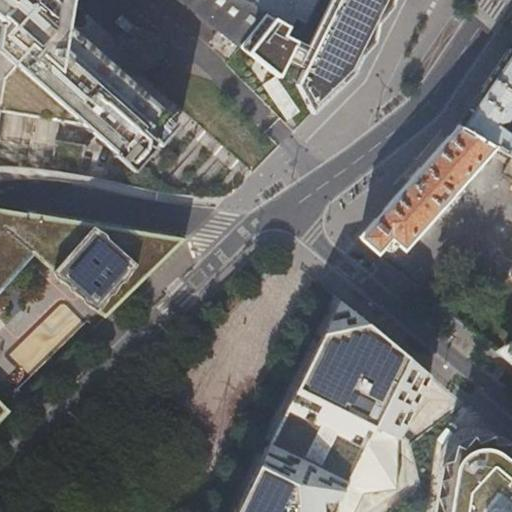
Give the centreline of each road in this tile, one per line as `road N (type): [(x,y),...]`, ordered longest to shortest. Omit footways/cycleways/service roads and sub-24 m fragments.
road 1 (residential): [(293,207),(250,228),(0,473)]
road 2 (residential): [(496,0),(431,103),(293,207)]
road 3 (residential): [(511,400),(328,254),(293,207)]
